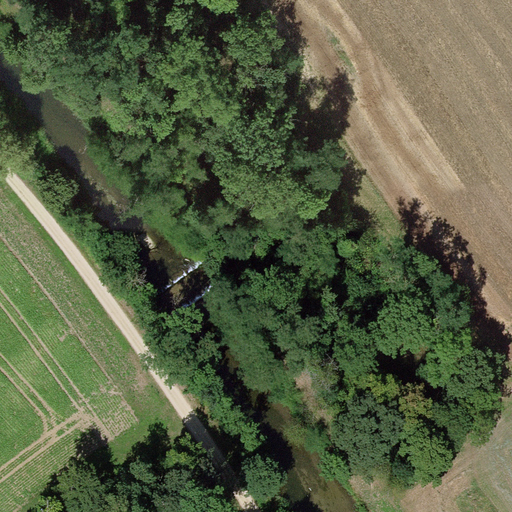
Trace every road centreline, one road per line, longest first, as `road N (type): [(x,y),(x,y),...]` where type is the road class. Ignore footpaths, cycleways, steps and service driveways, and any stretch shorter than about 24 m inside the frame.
road 1 (track): [(245,511),(86,277),(0,170)]
road 2 (track): [(511,300),(289,0)]
